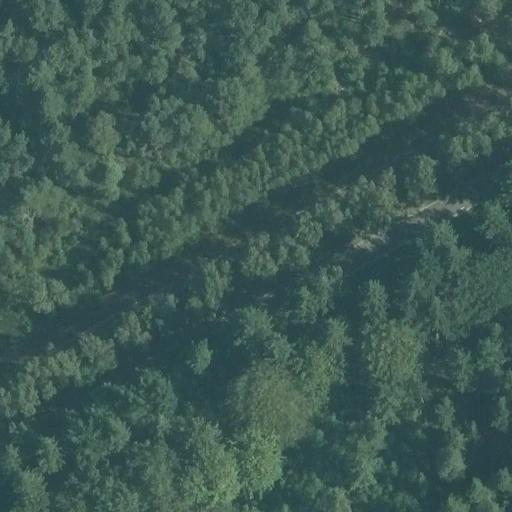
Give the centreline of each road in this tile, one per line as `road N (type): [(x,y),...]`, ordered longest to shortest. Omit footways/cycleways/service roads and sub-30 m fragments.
road 1 (track): [(511,103),(0,387)]
road 2 (tertiary): [(0,452),(511,172)]
